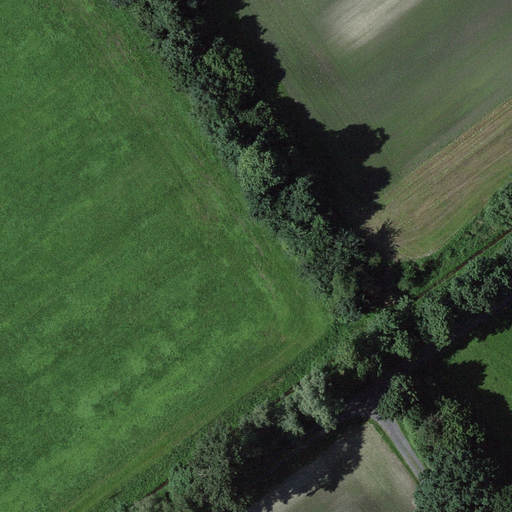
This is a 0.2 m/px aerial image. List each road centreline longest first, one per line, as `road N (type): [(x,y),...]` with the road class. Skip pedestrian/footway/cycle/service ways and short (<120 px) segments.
road 1 (track): [(511,290),(208,511)]
road 2 (track): [(371,391),(450,511)]
